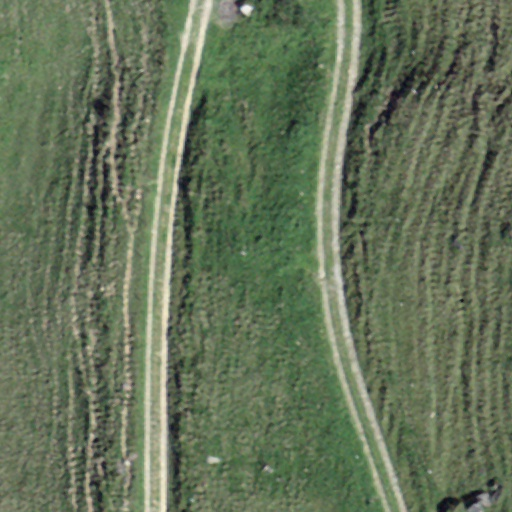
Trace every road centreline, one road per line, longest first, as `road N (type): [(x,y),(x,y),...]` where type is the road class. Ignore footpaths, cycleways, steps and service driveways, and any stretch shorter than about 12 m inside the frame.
road 1 (track): [(347,0),(349,38),(327,187),(328,258),(337,325),(394,511)]
road 2 (track): [(152,511),(153,342),(168,141),(198,0)]
